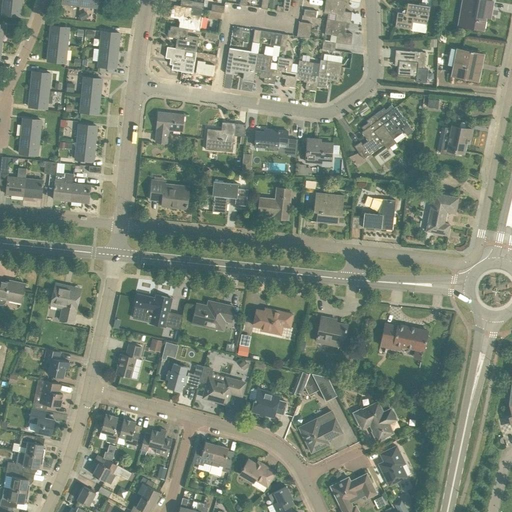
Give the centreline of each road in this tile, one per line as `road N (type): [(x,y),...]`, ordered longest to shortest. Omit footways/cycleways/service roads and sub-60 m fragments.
road 1 (unclassified): [(120,225),(465,263),(481,241),(499,149)]
road 2 (tertiary): [(469,288),(117,254)]
road 3 (unclassified): [(216,98),(314,113),(358,96),(372,77),(372,0)]
road 4 (tertiary): [(447,511),(491,316)]
road 5 (unclassified): [(216,98),(227,22),(293,26),(298,0)]
road 6 (unclassified): [(2,140),(8,97),(42,0)]
road 7 (unclassified): [(120,225),(133,85)]
road 8 (residential): [(87,388),(117,254)]
road 9 (residential): [(307,476),(276,445),(193,416)]
road 10 (residential): [(46,511),(78,437),(87,388)]
road 11 (unclassified): [(120,225),(0,214)]
